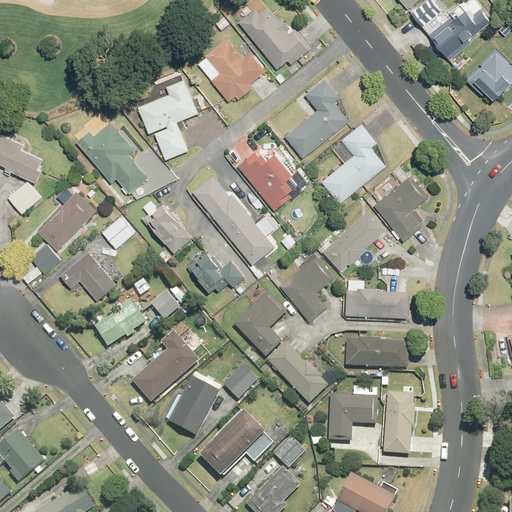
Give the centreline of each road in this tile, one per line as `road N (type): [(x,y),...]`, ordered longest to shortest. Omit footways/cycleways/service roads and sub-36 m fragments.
road 1 (tertiary): [(447,511),(461,462),(456,279),(489,184)]
road 2 (residential): [(15,321),(197,511)]
road 3 (tertiary): [(331,0),(489,184)]
